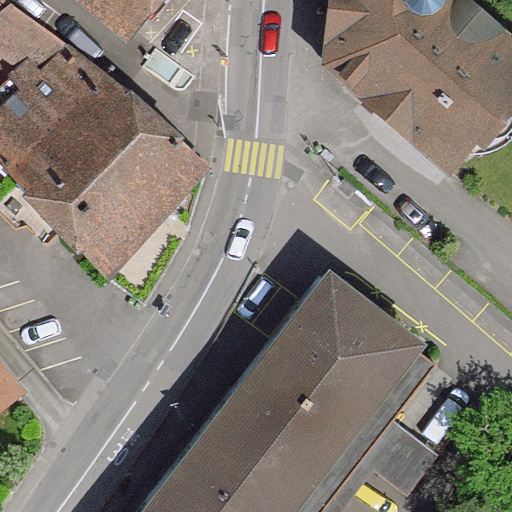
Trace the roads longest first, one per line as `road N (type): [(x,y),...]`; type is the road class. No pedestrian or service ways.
road 1 (primary): [(62,511),(193,324),(240,234),(254,164)]
road 2 (residential): [(254,164),(68,0)]
road 3 (primary): [(254,164),(265,0)]
